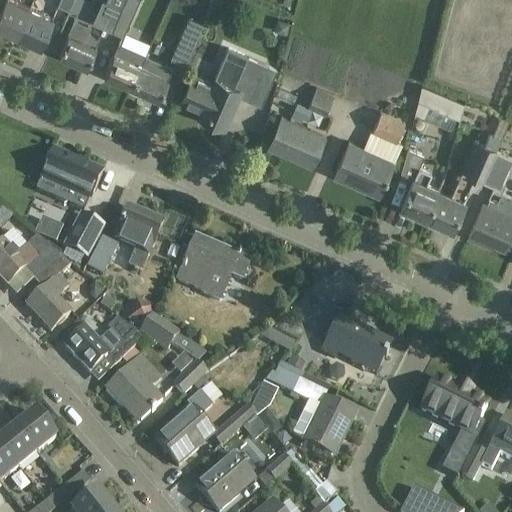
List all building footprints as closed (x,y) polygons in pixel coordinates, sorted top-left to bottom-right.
[(5,0),(0,11),(0,28),(17,36),(30,7),(15,0),(5,0)] [(68,11),(73,0),(60,0),(58,6),(68,11)] [(115,0),(113,6),(102,1),(92,23),(112,32),(126,0),(115,0)] [(126,0),(112,32),(124,38),(140,0),(126,0)] [(53,17),(30,7),(17,36),(40,46),(53,17)] [(185,66),(195,46),(204,24),(189,17),(170,59),(185,66)] [(87,67),(95,48),(99,39),(86,34),(90,25),(74,18),(58,54),(87,67)] [(278,20),(277,26),(280,32),(286,34),(289,23),(278,20)] [(104,74),(131,87),(146,54),(118,42),(104,74)] [(238,96),(250,101),(262,73),(273,78),(277,69),(227,47),(215,77),(212,76),(213,74),(203,70),(200,77),(193,74),(181,100),(209,112),(205,119),(224,128),(238,96)] [(159,99),(167,81),(173,67),(146,54),(131,87),(159,99)] [(421,85),(419,100),(443,111),(444,108),(459,114),(463,103),(421,85)] [(297,102),(290,117),(301,121),(302,119),(306,120),(311,108),(325,114),(334,95),(315,87),(307,106),(297,102)] [(379,196),(387,178),(401,144),(395,142),(404,123),(380,113),(372,131),(371,130),(362,149),(348,143),(334,176),(379,196)] [(451,196),(438,190),(426,217),(452,228),(474,178),(482,182),(496,150),(510,118),(501,114),(486,147),(480,144),(466,175),(461,172),(451,196)] [(312,166),(325,136),(282,116),(268,147),(312,166)] [(431,173),(419,168),(424,156),(407,148),(406,154),(400,173),(411,180),(401,206),(426,217),(438,190),(426,185),(431,173)] [(511,157),(496,150),(482,182),(499,189),(511,158),(511,157)] [(53,153),(36,192),(85,214),(102,175),(53,153)] [(504,247),(511,229),(511,204),(499,199),(497,203),(489,199),(486,206),(483,204),(469,236),(485,243),(487,240),(504,247)] [(0,229),(12,218),(0,208),(0,229)] [(146,261),(155,242),(163,224),(129,209),(121,228),(114,242),(136,252),(128,270),(141,275),(146,261)] [(65,249),(86,260),(103,228),(82,217),(65,249)] [(42,221),(36,235),(56,244),(62,229),(42,221)] [(24,272),(33,282),(59,257),(37,239),(27,249),(13,233),(0,244),(0,280),(7,288),(24,272)] [(102,240),(87,268),(103,276),(118,249),(102,240)] [(242,281),(243,279),(251,260),(239,255),(238,258),(196,240),(177,283),(201,293),(200,295),(219,303),(231,276),(242,281)] [(59,257),(33,282),(42,292),(26,308),(51,334),(71,315),(56,299),(68,288),(59,278),(70,268),(59,257)] [(88,298),(94,303),(103,294),(95,285),(89,290),(88,298)] [(149,318),(153,320),(157,309),(134,301),(127,322),(130,323),(129,327),(145,333),(147,329),(145,328),(149,318)] [(177,336),(153,320),(149,318),(145,328),(147,329),(145,333),(143,335),(168,352),(171,346),(180,352),(197,364),(206,356),(199,349),(200,347),(179,333),(177,336)] [(338,352),(360,363),(378,372),(391,345),(340,319),(323,352),(335,358),(338,352)] [(85,329),(79,335),(65,349),(89,375),(106,360),(115,369),(144,342),(134,332),(121,344),(112,335),(101,346),(85,329)] [(270,344),(270,345),(276,348),(288,354),(293,345),(275,336),(270,344)] [(161,381),(152,371),(141,359),(106,392),(122,410),(125,407),(140,423),(161,404),(150,392),(161,381)] [(291,359),(287,368),(302,376),(306,367),(291,359)] [(183,397),(193,387),(206,375),(196,364),(173,386),(183,397)] [(296,387),(302,376),(287,368),(280,365),(275,376),(296,387)] [(211,379),(206,375),(193,387),(197,392),(211,379)] [(437,381),(421,412),(461,432),(450,454),(466,461),(456,479),(458,480),(485,426),(480,423),(483,418),(482,418),(487,408),(470,399),(473,394),(457,386),(455,390),(437,381)] [(190,411),(171,428),(155,441),(178,468),(215,437),(199,419),(212,408),(200,395),(186,406),(190,411)] [(293,435),(304,440),(302,443),(331,458),(341,438),(344,440),(356,417),(324,401),(313,421),(303,416),(293,435)] [(254,417),(256,419),(266,412),(269,409),(255,402),(250,412),(254,417)] [(247,408),(229,424),(236,432),(254,417),(247,408)] [(266,412),(256,419),(264,428),(268,425),(269,416),(266,412)] [(35,415),(16,430),(37,456),(56,440),(35,415)] [(511,461),(511,419),(506,416),(492,445),(486,457),(481,466),(491,471),(499,455),(511,461)] [(446,442),(432,435),(414,426),(407,440),(439,457),(446,442)] [(16,430),(0,442),(0,447),(18,470),(37,456),(16,430)] [(0,447),(0,484),(18,470),(0,447)] [(473,483),(481,466),(486,457),(473,451),(460,477),(473,483)] [(216,511),(221,511),(234,502),(255,484),(232,457),(196,488),(216,511)] [(265,489),(274,482),(291,467),(283,458),(258,480),(265,489)] [(82,474),(63,489),(70,498),(89,484),(82,474)] [(326,484),(313,497),(316,501),(322,507),(323,509),(337,496),(326,484)] [(45,504),(50,511),(53,511),(70,498),(63,489),(45,504)] [(457,511),(413,489),(401,511),(457,511)] [(72,511),(112,511),(97,493),(72,511)] [(326,511),(323,509),(322,507),(316,501),(309,507),(313,511),(326,511)] [(295,511),(289,503),(278,511),(277,511),(271,504),(261,511),(295,511)]
